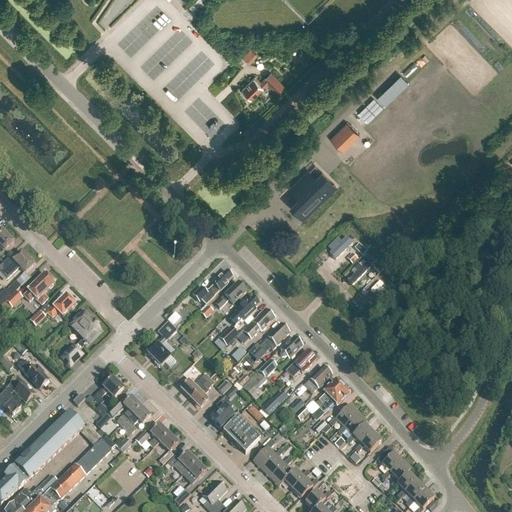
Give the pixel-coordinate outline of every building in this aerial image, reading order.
[(244,58),(251,64),(257,55),(250,50),(244,58)] [(255,77),(241,90),(251,100),(268,83),(277,92),(283,86),(270,73),(260,83),(255,77)] [(351,98),(358,91),(351,85),(345,91),(347,94),(344,97),(348,100),(351,97),(351,98)] [(342,152),(359,135),(347,122),(330,139),(342,152)] [(349,168),(365,153),(359,147),(344,163),(349,168)] [(345,167),(331,153),(326,158),(340,173),(345,167)] [(307,190),(297,199),(306,208),(311,203),(316,208),(338,187),(332,180),(339,173),(330,164),(323,171),(314,163),(297,180),(307,190)] [(2,231),(0,233),(0,257),(15,244),(2,231)] [(329,261),(336,268),(353,250),(352,249),(355,246),(348,240),(329,261)] [(363,258),(367,254),(359,246),(355,250),(363,258)] [(0,267),(0,274),(7,282),(20,269),(26,275),(35,266),(34,265),(35,264),(31,261),(30,262),(22,254),(14,262),(14,263),(9,258),(0,267)] [(353,266),(358,261),(352,255),(347,260),(353,266)] [(371,268),(363,260),(350,273),(353,276),(347,282),(352,287),(369,271),(373,276),(376,273),(371,268)] [(380,275),(384,271),(376,263),(372,268),(380,275)] [(227,275),(226,274),(220,281),(217,281),(212,286),(215,288),(209,294),(206,294),(202,290),(193,298),(200,304),(201,303),(207,308),(216,299),(221,294),(221,295),(229,287),(228,285),(233,280),(232,279),(232,277),(229,275),(227,275)] [(45,296),(56,285),(46,275),(28,293),(29,294),(25,298),(30,303),(34,299),(42,307),(49,301),(45,296)] [(367,279),(361,284),(365,288),(371,282),(367,278),(367,279)] [(396,292),(401,288),(393,280),(389,284),(396,292)] [(21,288),(16,283),(8,291),(5,291),(0,295),(0,308),(5,303),(21,288)] [(385,288),(381,284),(371,293),(375,297),(377,295),(380,298),(385,293),(382,290),(385,288)] [(234,308),(247,295),(246,294),(246,292),(244,290),(242,290),(238,286),(217,308),(221,312),(230,303),(234,308)] [(389,291),(385,295),(391,301),(395,297),(389,291)] [(22,299),(16,294),(7,304),(13,310),(22,299)] [(496,316),(505,299),(496,294),(487,311),(496,316)] [(63,319),(76,306),(67,297),(60,304),(59,303),(47,314),(53,320),(59,315),(63,319)] [(254,311),(258,307),(258,304),(255,301),(253,301),(252,301),(246,307),(244,306),(236,314),(237,316),(230,323),(236,328),(242,322),(245,324),(256,313),(254,311)] [(207,321),(214,314),(208,308),(201,316),(207,321)] [(271,321),(273,319),(272,318),(272,316),(270,314),(268,314),(265,311),(257,319),(258,319),(252,325),(243,334),(250,341),(259,332),(262,335),(273,323),(271,321)] [(36,328),(46,318),(40,312),(30,323),(36,328)] [(80,353),(101,332),(93,323),(92,323),(83,314),(70,327),(84,341),(76,349),(74,347),(62,359),(71,368),(83,356),(80,353)] [(170,324),(159,335),(163,339),(147,355),(157,364),(156,365),(160,369),(161,368),(162,369),(166,365),(171,370),(176,364),(161,349),(178,333),(170,324)] [(270,351),(272,353),(276,349),(277,348),(278,348),(280,346),(280,344),(290,336),(288,335),(289,333),(287,331),(285,331),(280,327),(267,340),(263,344),(270,351)] [(231,328),(219,340),(226,348),(239,336),(231,328)] [(9,340),(14,335),(8,330),(4,334),(9,340)] [(298,344),(293,340),(280,353),(281,354),(277,358),(276,357),(270,363),(243,390),(256,403),(264,395),(260,391),(268,383),(266,381),(278,370),(274,367),(280,361),(282,363),(287,359),(289,362),(302,349),(301,348),(301,346),(300,344),(298,344)] [(14,349),(22,357),(28,352),(19,343),(14,349)] [(260,361),(270,351),(263,344),(259,348),(257,346),(249,355),(257,364),(260,361)] [(246,355),(240,350),(231,358),(237,364),(246,355)] [(197,362),(202,357),(197,352),(192,357),(197,362)] [(308,369),(315,363),(311,359),(311,356),(309,355),(307,355),(306,354),(293,367),(287,373),(294,380),(300,373),(302,376),(305,373),(307,373),(308,371),(308,369)] [(4,358),(0,361),(0,364),(9,373),(14,368),(4,358)] [(43,389),(49,383),(43,376),(43,375),(36,368),(33,371),(24,362),(18,369),(39,390),(41,388),(43,389)] [(323,387),(331,379),(330,378),(330,376),(328,374),(326,374),(322,370),(309,383),(310,383),(304,388),(313,397),(318,391),(319,392),(320,391),(321,391),(323,389),(323,387)] [(233,381),(238,376),(233,371),(228,376),(233,381)] [(241,389),(250,381),(245,376),(236,384),(241,389)] [(205,387),(210,381),(206,377),(200,383),(205,387)] [(18,379),(6,391),(12,396),(15,393),(27,405),(36,396),(29,390),(30,389),(24,384),(23,385),(18,379)] [(115,400),(124,392),(113,380),(104,389),(104,390),(94,400),(96,401),(101,406),(102,407),(106,403),(103,400),(109,394),(115,400)] [(208,393),(215,386),(210,381),(205,387),(199,393),(191,401),(201,411),(209,403),(204,398),(209,394),(208,393)] [(181,391),(191,401),(199,393),(205,387),(200,383),(199,382),(194,388),(189,383),(181,391)] [(320,411),(343,388),(340,386),(339,383),(337,382),(336,382),(323,395),(325,397),(316,407),(320,411)] [(224,397),(232,389),(226,383),(218,392),(224,397)] [(0,387),(0,407),(13,419),(22,410),(0,387)] [(230,401),(238,393),(234,388),(225,397),(230,401)] [(337,408),(349,396),(349,395),(349,393),(346,392),(343,388),(320,411),(324,415),(327,412),(328,412),(334,406),(337,408)] [(78,410),(86,403),(81,397),(73,404),(78,410)] [(91,406),(96,401),(94,400),(92,397),(87,402),(91,406)] [(142,409),(137,404),(138,402),(134,398),(132,399),(124,407),(130,413),(124,418),(118,424),(123,429),(142,409)] [(221,412),(211,421),(221,431),(234,417),(229,412),(233,407),(225,399),(216,407),(221,412)] [(268,418),(279,407),(272,399),(261,411),(268,418)] [(295,415),(304,406),(299,400),(290,409),(295,415)] [(123,410),(118,405),(108,415),(113,420),(123,410)] [(107,413),(102,407),(101,406),(95,412),(101,419),(107,413)] [(344,430),(358,416),(350,407),(336,421),(335,421),(330,426),(333,429),(338,424),(343,429),(344,430)] [(264,419),(252,408),(247,413),(258,424),(264,419)] [(151,418),(142,409),(123,429),(126,432),(125,434),(130,439),(135,433),(132,430),(139,422),(143,426),(151,418)] [(304,409),(295,418),(300,423),(309,415),(304,409)] [(295,416),(290,411),(285,416),(290,420),(295,416)] [(80,434),(84,430),(70,415),(5,478),(0,483),(0,486),(0,487),(0,507),(1,509),(18,492),(19,492),(33,478),(34,479),(39,473),(40,473),(80,434)] [(353,438),(364,427),(367,424),(358,416),(344,430),(343,429),(338,434),(341,438),(347,432),(352,438),(353,438)] [(223,434),(246,456),(260,441),(259,441),(237,421),(238,420),(237,420),(223,434)] [(322,422),(313,430),(318,435),(327,427),(322,422)] [(154,451),(161,445),(169,436),(160,427),(151,436),(156,440),(150,447),(154,451)] [(330,430),(327,427),(322,433),(325,436),(330,430)] [(361,447),(373,435),(364,427),(353,438),(352,438),(347,443),(350,447),(356,441),(361,446),(361,447)] [(283,428),(278,432),(284,438),(288,433),(283,428)] [(141,449),(150,440),(145,435),(136,444),(141,449)] [(370,455),(382,444),(373,435),(361,447),(361,446),(355,452),(358,455),(364,449),(370,455)] [(170,454),(179,446),(169,436),(161,445),(170,455),(161,464),(164,468),(174,458),(170,454)] [(105,437),(101,441),(111,451),(115,447),(114,445),(105,437)] [(123,455),(132,446),(126,440),(120,445),(117,449),(123,455)] [(344,444),(341,440),(334,446),(338,450),(344,444)] [(112,452),(111,451),(101,441),(58,484),(50,492),(29,511),(50,511),(60,503),(60,502),(112,452)] [(277,458),(277,457),(271,452),(277,446),(274,443),(267,449),(268,450),(254,464),(263,472),(277,458)] [(385,483),(391,477),(402,465),(394,457),(396,456),(390,450),(377,462),(388,473),(382,480),(385,483)] [(282,452),(277,457),(277,458),(263,472),(271,481),(286,466),(285,466),(280,460),(285,455),(282,452)] [(174,469),(183,478),(197,464),(187,454),(182,460),(178,456),(168,466),(172,470),(174,469)] [(291,460),(285,466),(286,466),(271,481),(280,490),(285,484),(295,475),(294,474),(289,469),(294,463),(291,460)] [(312,468),(308,463),(299,471),(302,476),(312,468)] [(198,482),(207,473),(206,473),(197,464),(183,478),(193,487),(198,482)] [(411,474),(402,465),(391,477),(396,482),(391,487),(394,491),(398,487),(409,476),(411,474)] [(149,480),(155,474),(149,469),(143,475),(149,480)] [(297,472),(294,474),(295,475),(285,484),(294,492),(306,481),(307,482),(312,476),(309,473),(303,478),(297,472)] [(406,495),(417,484),(409,476),(398,487),(403,493),(397,498),(400,502),(406,496),(406,495)] [(29,511),(50,492),(58,484),(52,477),(31,498),(30,497),(31,496),(27,492),(26,493),(25,492),(13,504),(14,505),(7,511),(29,511)] [(378,490),(381,486),(375,480),(372,484),(378,490)] [(314,491),(320,485),(317,481),(311,487),(307,482),(306,481),(294,492),(303,501),(314,490),(314,491)] [(218,503),(227,494),(217,484),(203,498),(209,504),(204,509),(206,511),(218,511),(223,507),(218,503)] [(414,504),(425,492),(417,484),(406,495),(406,496),(411,501),(406,507),(409,510),(415,504),(414,504)] [(186,492),(174,504),(180,509),(191,497),(186,492)] [(433,503),(434,501),(425,492),(414,504),(415,504),(420,509),(417,511),(423,511),(426,509),(433,503)] [(306,505),(313,511),(315,511),(327,501),(327,502),(332,497),(329,494),(323,500),(317,494),(306,505)] [(101,511),(87,497),(70,511),(101,511)] [(330,504),(327,502),(327,501),(315,511),(326,511),(324,510),(330,504)] [(245,511),(236,503),(227,511),(223,507),(218,511),(245,511)] [(429,511),(433,511),(438,507),(433,503),(426,509),(429,511)]
